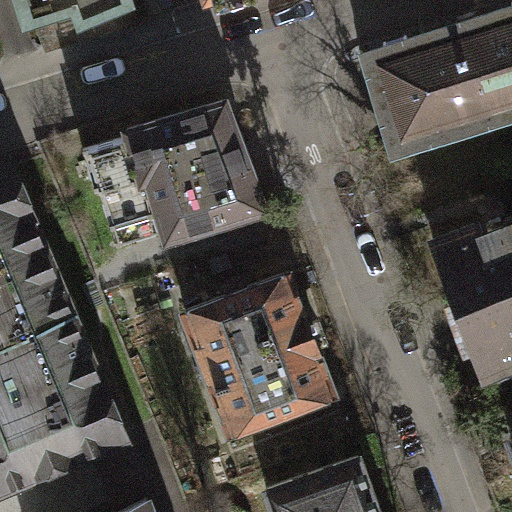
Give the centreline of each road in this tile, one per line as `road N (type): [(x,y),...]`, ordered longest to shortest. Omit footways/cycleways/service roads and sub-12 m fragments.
road 1 (residential): [(451,511),(273,31)]
road 2 (residential): [(0,119),(273,31)]
